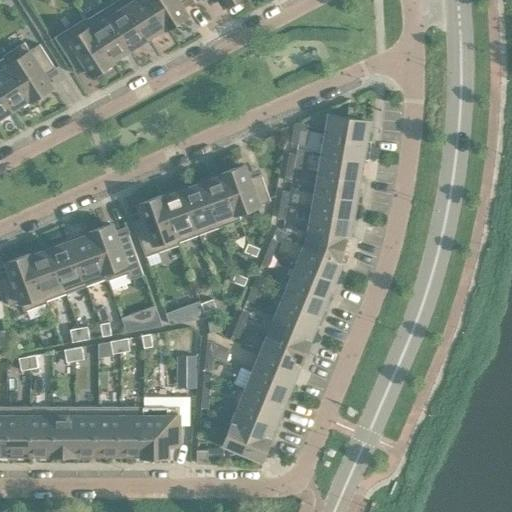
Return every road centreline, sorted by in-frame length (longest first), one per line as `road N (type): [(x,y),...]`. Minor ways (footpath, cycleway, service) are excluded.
road 1 (residential): [(0,484),(303,488),(384,272),(413,151),(411,60)]
road 2 (secondary): [(337,511),(429,285),(446,216),(462,85),(460,8)]
road 3 (residential): [(0,228),(411,60)]
road 4 (residential): [(326,0),(0,163)]
